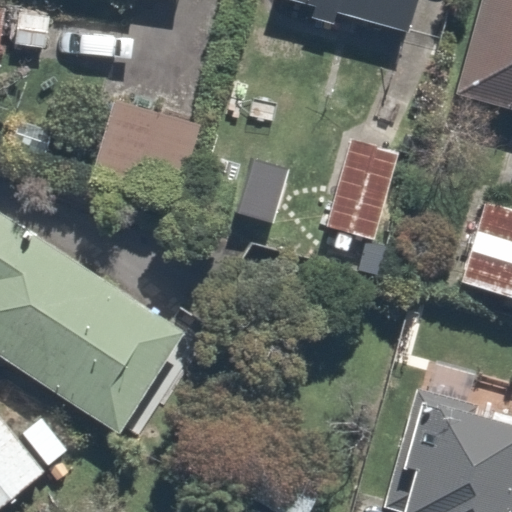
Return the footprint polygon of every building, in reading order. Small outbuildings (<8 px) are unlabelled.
[(406,0),(301,0),(399,27),(406,0)] [(511,0),(472,0),(448,85),(511,103),(511,0)] [(186,98),(105,82),(86,174),(168,190),(186,98)] [(373,237),(388,156),(333,145),(317,227),(373,237)] [(511,201),(477,193),(455,276),(511,290),(511,201)] [(181,323),(0,205),(0,357),(111,430),(181,323)] [(12,371),(0,379),(0,511),(5,511),(77,463),(12,371)] [(408,469),(397,506),(415,511),(511,511),(511,415),(433,391),(427,409),(406,402),(387,462),(408,469)]
